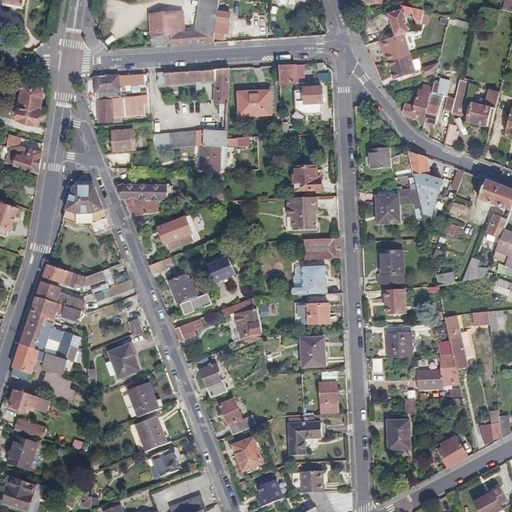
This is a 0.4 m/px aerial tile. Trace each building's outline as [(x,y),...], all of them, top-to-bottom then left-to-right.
[(151,18),(152,37),(151,37),(152,48),(171,47),(213,44),(215,33),(218,13),(219,0),(202,0),(199,34),(177,35),(175,16),(151,18)] [(427,15),(412,12),(418,33),(427,15)] [(218,13),(215,33),(227,35),(230,15),(218,13)] [(396,39),(407,36),(409,35),(402,15),(400,15),(390,17),(396,39)] [(391,40),(380,44),(383,53),(387,51),(389,57),(395,75),(398,75),(400,80),(418,75),(407,36),(396,39),(391,40)] [(281,85),(298,84),(297,66),(281,67),(281,85)] [(424,72),(426,80),(438,76),(441,67),(424,72)] [(229,93),(230,69),(160,73),(161,85),(168,84),(216,81),(216,105),(221,105),(221,116),(225,116),(224,129),(205,129),(205,132),(198,132),(197,148),(201,148),(219,146),(228,146),(228,139),(229,93)] [(144,84),(144,74),(94,76),(95,94),(95,100),(99,100),(99,123),(122,122),(122,117),(145,115),(144,104),(147,104),(147,95),(121,97),(120,86),(144,84)] [(463,80),(457,101),(470,104),(476,83),(463,80)] [(442,86),(436,84),(434,94),(426,124),(436,127),(444,99),(439,98),(442,86)] [(21,109),(41,113),(44,94),(40,90),(24,87),(21,109)] [(321,115),(321,104),(322,104),(322,89),(313,89),(313,87),(308,87),(307,89),(304,89),(304,92),(296,92),(296,110),(306,115),(321,115)] [(498,106),(501,93),(490,91),(486,106),(473,103),(471,111),(469,122),(486,126),(493,127),(498,106)] [(239,93),(240,116),(271,114),(270,92),(239,93)] [(406,119),(426,124),(434,94),(425,92),(424,98),(421,97),(417,114),(408,111),(406,119)] [(236,93),(229,93),(228,139),(234,138),(234,131),(236,131),(236,119),(235,119),(236,93)] [(454,114),(457,101),(451,100),(447,113),(446,113),(443,127),(450,129),(454,115),(454,114)] [(470,104),(457,101),(454,114),(454,115),(466,118),(469,110),(470,104)] [(39,126),(41,113),(21,109),(19,122),(39,126)] [(282,136),(293,136),(293,130),(288,130),(288,124),(282,124),(282,136)] [(136,150),(134,132),(114,133),(113,133),(114,152),(136,150)] [(197,148),(198,132),(153,136),(153,152),(197,148)] [(20,146),(22,139),(10,135),(8,143),(7,145),(11,145),(20,146)] [(39,175),(42,153),(26,148),(20,146),(11,145),(10,149),(6,163),(15,167),(39,175)] [(219,146),(201,148),(201,172),(220,173),(219,165),(219,146)] [(227,165),(228,146),(219,146),(219,165),(227,165)] [(431,169),(429,160),(413,154),(409,150),(409,154),(418,191),(422,210),(423,214),(433,216),(444,181),(429,177),(431,169)] [(392,170),(390,161),(390,152),(371,152),(371,172),(392,170)] [(297,168),(298,192),(322,191),(322,179),(318,179),(317,167),(297,168)] [(457,192),(464,173),(459,170),(452,190),(457,192)] [(217,203),(226,202),(227,181),(214,183),(217,203)] [(480,200),(511,211),(511,190),(487,181),(480,200)] [(124,186),(119,188),(131,218),(160,213),(154,201),(171,200),(172,186),(124,186)] [(75,187),(64,220),(76,223),(92,223),(97,236),(99,235),(99,238),(113,233),(95,187),(75,187)] [(412,191),(399,192),(399,198),(399,207),(414,205),(412,191)] [(423,214),(422,210),(418,191),(412,191),(414,205),(417,220),(424,218),(423,214)] [(319,212),(318,198),(288,199),(288,216),(293,218),(293,232),(317,231),(317,221),(314,219),(314,212),(319,212)] [(378,199),(379,216),(383,216),(383,226),(400,225),(399,207),(399,198),(378,199)] [(0,234),(6,237),(8,229),(11,230),(17,209),(0,203),(0,234)] [(463,206),(453,203),(451,210),(460,213),(463,206)] [(506,231),(509,220),(497,216),(490,236),(502,240),(504,235),(506,231)] [(198,232),(192,217),(159,229),(165,245),(169,243),(171,251),(196,242),(193,234),(198,232)] [(456,229),(445,226),(443,232),(454,236),(456,229)] [(511,233),(506,231),(504,235),(502,240),(500,245),(495,259),(509,265),(508,268),(511,269),(511,233)] [(502,240),(490,236),(489,240),(500,245),(502,240)] [(305,261),(341,259),(340,239),(304,241),(305,248),(328,247),(328,252),(305,252),(305,261)] [(437,249),(433,257),(438,259),(442,251),(437,249)] [(380,288),(404,287),(403,278),(405,278),(404,254),(382,255),(383,278),(380,278),(380,288)] [(229,258),(208,267),(215,285),(228,279),(236,275),(229,258)] [(162,262),(150,267),(153,275),(165,270),(162,262)] [(470,272),(466,284),(487,281),(490,272),(478,271),(481,264),(476,262),(470,272)] [(49,266),(45,278),(68,286),(71,281),(89,287),(111,279),(108,271),(87,278),(49,266)] [(301,297),(326,295),(325,290),(327,289),(326,267),(305,268),(305,290),(301,291),(301,297)] [(170,283),(178,303),(184,300),(185,303),(182,304),(186,316),(213,306),(209,295),(198,299),(197,296),(198,295),(196,289),(195,290),(192,282),(187,284),(185,277),(170,283)] [(454,277),(438,279),(440,288),(456,286),(454,277)] [(494,290),(508,296),(511,285),(511,282),(499,278),(494,290)] [(62,290),(43,283),(38,297),(84,313),(88,303),(61,293),(62,290)] [(406,290),(386,291),(386,301),(388,301),(388,316),(407,315),(406,290)] [(103,291),(95,294),(97,301),(106,298),(103,291)] [(84,313),(38,297),(33,312),(22,345),(47,354),(53,338),(45,336),(49,324),(50,319),(56,320),(58,314),(64,316),(64,318),(80,323),(84,313)] [(244,338),(264,333),(256,304),(255,299),(221,312),(223,317),(251,307),(252,312),(239,316),(244,338)] [(266,320),(266,327),(280,326),(278,306),(262,307),(262,320),(266,320)] [(303,318),(304,326),(330,325),(329,306),(309,307),(299,307),(299,318),(303,318)] [(504,312),(495,313),(496,325),(506,324),(504,312)] [(487,326),(486,315),(473,316),(475,327),(487,326)] [(447,323),(449,330),(452,345),(454,355),(459,378),(466,377),(463,362),(466,360),(464,351),(465,350),(458,318),(446,320),(447,323)] [(135,335),(143,332),(138,320),(131,323),(135,335)] [(447,323),(433,324),(433,331),(449,330),(447,323)] [(57,326),(49,324),(45,336),(53,338),(57,326)] [(180,328),(183,335),(183,336),(195,331),(192,324),(180,328)] [(175,330),(177,337),(183,335),(180,328),(175,330)] [(66,361),(74,364),(83,340),(63,333),(55,357),(66,361)] [(388,334),(389,358),(413,357),(412,333),(388,334)] [(302,340),(304,368),(321,367),(321,354),(325,354),(324,339),(302,340)] [(47,354),(22,345),(12,376),(26,381),(29,374),(32,374),(38,360),(45,362),(42,369),(61,376),(66,361),(55,357),(47,354)] [(111,353),(120,378),(142,370),(132,345),(111,353)] [(442,346),(442,356),(454,355),(452,345),(442,346)] [(443,385),(461,385),(459,378),(454,355),(442,356),(441,356),(442,370),(418,371),(419,389),(443,388),(443,385)] [(374,372),(383,371),(382,359),(373,359),(374,372)] [(211,398),(228,392),(224,381),(222,382),(219,375),(221,374),(217,365),(201,372),(211,398)] [(323,383),(337,382),(337,372),(322,373),(323,383)] [(123,387),(133,413),(137,412),(128,390),(139,386),(138,382),(123,387)] [(337,383),(320,384),(322,415),(339,414),(337,383)] [(139,418),(160,410),(151,384),(130,392),(139,418)] [(51,402),(17,391),(11,407),(28,414),(30,411),(46,416),(51,402)] [(220,406),(234,435),(257,426),(253,415),(243,419),(235,399),(220,406)] [(408,413),(417,413),(416,399),(415,399),(409,400),(408,400),(408,413)] [(147,452),(168,444),(158,418),(137,426),(147,452)] [(502,424),(503,441),(511,436),(510,418),(501,419),(502,424)] [(19,419),(15,430),(44,439),(47,428),(19,419)] [(411,447),(410,420),(390,420),(390,448),(411,447)] [(290,425),(291,456),(306,456),(305,439),(322,438),(321,424),(290,425)] [(496,443),(496,444),(503,441),(502,424),(494,425),(496,443)] [(487,444),(496,443),(494,425),(485,426),(487,444)] [(440,452),(450,469),(469,459),(458,437),(442,446),(444,450),(440,452)] [(17,438),(9,462),(30,469),(38,445),(17,438)] [(264,464),(254,438),(234,445),(243,472),(264,464)] [(154,457),(163,478),(179,471),(174,460),(180,458),(176,448),(154,457)] [(309,494),(323,493),(323,473),(303,473),(303,494),(309,494)] [(3,503),(28,511),(37,485),(12,476),(3,503)] [(285,500),(278,481),(259,488),(263,500),(260,501),(262,509),(285,500)] [(501,486),(491,491),(492,493),(488,495),(475,502),(480,511),(498,511),(504,509),(502,504),(509,501),(501,486)] [(333,511),(324,494),(323,493),(309,494),(317,508),(310,511),(333,511)] [(92,507),(93,496),(81,496),(81,507),(92,507)] [(200,511),(201,511),(204,510),(199,498),(171,509),(172,511),(200,511)]
